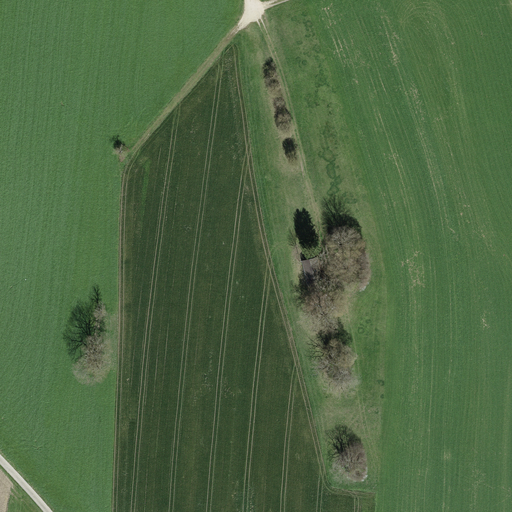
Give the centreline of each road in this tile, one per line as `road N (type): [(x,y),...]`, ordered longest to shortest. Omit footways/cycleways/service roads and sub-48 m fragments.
road 1 (track): [(250,9),(288,105),(326,260)]
road 2 (track): [(131,149),(250,9)]
